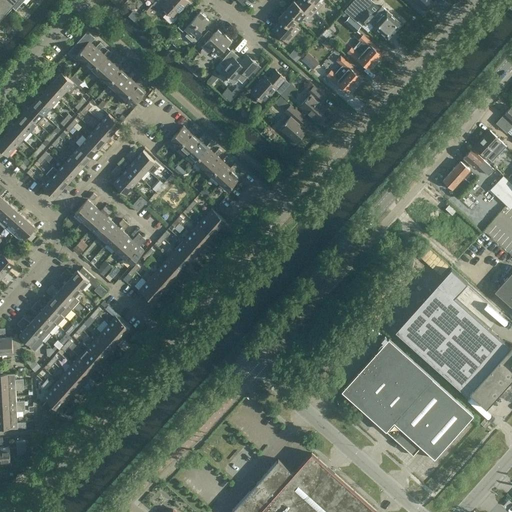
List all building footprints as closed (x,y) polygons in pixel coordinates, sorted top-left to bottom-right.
[(12,6),(4,0),(0,0),(0,9),(5,14),(12,6)] [(161,5),(165,8),(163,10),(166,13),(165,14),(164,16),(165,18),(169,22),(172,22),(174,22),(178,17),(175,14),(188,0),(187,0),(166,0),(165,0),(155,0),(152,4),(158,9),(161,5)] [(316,12),(302,0),(298,0),(296,3),(294,1),(287,10),(300,21),(304,16),(309,20),(313,15),(316,12)] [(302,0),(316,12),(323,4),(319,0),(318,0),(302,0)] [(401,24),(382,7),(374,15),(368,10),(374,3),(370,0),(354,0),(344,11),(357,22),(359,20),(366,25),(369,22),(388,39),(401,24)] [(431,0),(412,0),(423,9),(431,0)] [(300,21),(287,10),(279,19),(281,20),(273,29),(288,43),(300,30),(295,26),(296,25),(300,21)] [(185,29),(188,32),(185,35),(194,43),(202,34),(199,32),(210,20),(206,17),(207,16),(201,11),(195,17),(190,13),(178,27),(183,31),(185,29)] [(355,32),(361,26),(349,15),(343,22),(355,32)] [(218,55),(231,40),(218,28),(212,34),(208,30),(197,42),(209,52),(211,49),(218,55)] [(87,30),(75,44),(67,52),(75,60),(79,59),(80,58),(85,62),(97,48),(96,46),(92,43),(96,38),(87,30)] [(360,39),(362,40),(358,45),(377,62),(384,55),(379,51),(381,50),(364,35),(360,39)] [(333,46),(326,39),(322,43),(330,50),(333,46)] [(97,48),(85,62),(93,69),(105,55),(104,54),(99,49),(103,44),(100,42),(96,46),(97,48)] [(370,70),(377,62),(358,45),(357,45),(365,52),(362,55),(353,47),(349,52),(365,67),(366,66),(370,70)] [(105,55),(93,69),(101,76),(113,62),(112,61),(107,56),(111,52),(108,49),(104,54),(105,55)] [(221,71),(228,77),(248,54),(247,54),(243,59),(232,50),(220,63),(224,67),(221,71)] [(300,56),(293,50),(289,54),(297,61),(300,56)] [(315,61),(307,53),(303,58),(311,65),(315,61)] [(248,54),(228,77),(234,82),(238,78),(242,83),(259,64),(248,54)] [(113,62),(101,76),(109,84),(121,70),(120,68),(115,64),(119,59),(116,56),(112,61),(113,62)] [(347,69),(343,73),(338,69),(355,85),(362,78),(357,73),(359,72),(342,57),(338,61),(347,69)] [(121,70),(109,84),(117,91),(129,77),(128,75),(123,71),(127,66),(124,63),(120,68),(121,70)] [(281,93),(290,83),(285,78),(276,69),(268,78),(265,75),(251,91),(263,102),(276,89),(281,93)] [(355,85),(338,69),(335,73),(331,70),(327,74),(343,89),(344,88),(348,92),(355,85)] [(129,77),(117,91),(125,98),(137,84),(136,82),(131,78),(135,73),(132,70),(128,75),(129,77)] [(55,74),(52,77),(66,90),(69,93),(77,85),(62,71),(57,76),(55,74)] [(66,90),(52,77),(49,81),(51,83),(47,87),(59,98),(66,90)] [(137,84),(125,98),(133,106),(146,91),(139,85),(143,81),(140,78),(136,82),(137,84)] [(321,102),(326,96),(314,85),(308,92),(311,94),(300,105),(316,119),(327,107),(321,102)] [(59,98),(47,87),(42,92),(40,90),(37,93),(51,106),(59,98)] [(158,95),(152,90),(148,94),(153,100),(158,95)] [(51,106),(37,93),(34,97),(36,99),(32,103),(44,114),(51,106)] [(281,104),(285,101),(279,96),(274,101),(278,104),(281,104)] [(44,114),(32,103),(28,108),(26,106),(23,109),(37,122),(44,114)] [(296,141),(307,129),(301,124),(306,118),(291,104),(285,111),(291,116),(287,121),(286,120),(285,122),(281,128),(296,141)] [(497,122),(507,132),(511,126),(511,131),(510,134),(511,134),(511,106),(497,122)] [(37,122),(23,109),(20,113),(22,115),(18,120),(30,130),(37,122)] [(109,113),(101,121),(113,132),(120,124),(109,113)] [(30,130),(18,120),(14,124),(11,122),(8,126),(22,138),(30,130)] [(101,121),(94,129),(106,140),(113,132),(101,121)] [(77,129),(74,126),(70,123),(66,127),(70,131),(73,134),(77,129)] [(183,125),(171,139),(179,146),(192,132),(193,134),(198,129),(194,126),(190,131),(183,125)] [(22,138),(8,126),(5,129),(8,131),(3,136),(15,146),(22,138)] [(94,129),(87,137),(98,148),(106,140),(94,129)] [(493,160),(507,145),(490,130),(476,145),(488,155),(493,160)] [(192,132),(179,146),(187,154),(200,139),(202,141),(206,136),(202,133),(198,138),(193,134),(192,132)] [(15,146),(3,136),(0,139),(0,147),(8,155),(15,146)] [(87,137),(79,146),(91,156),(98,148),(87,137)] [(200,139),(187,154),(195,161),(208,147),(209,148),(214,144),(210,141),(206,145),(202,141),(200,139)] [(79,146),(72,154),(84,164),(91,156),(79,146)] [(208,147),(195,161),(203,168),(216,154),(217,155),(222,151),(218,148),(214,152),(209,148),(208,147)] [(494,168),(472,148),(463,157),(474,168),(477,164),(489,174),(494,168)] [(143,150),(136,158),(147,169),(155,160),(143,150)] [(72,154),(65,162),(77,172),(84,164),(72,154)] [(216,154),(203,168),(211,175),(224,161),(225,163),(230,158),(227,155),(222,160),(217,155),(216,154)] [(147,169),(136,158),(128,166),(140,177),(147,169)] [(452,187),(470,168),(461,160),(444,179),(452,187)] [(224,161),(211,175),(219,182),(232,168),(234,170),(238,165),(235,162),(230,167),(225,163),(224,161)] [(65,162),(58,170),(69,180),(77,172),(65,162)] [(140,177),(128,166),(121,174),(133,185),(140,177)] [(232,168),(219,182),(228,190),(240,176),(241,177),(246,172),(243,169),(238,174),(234,170),(232,168)] [(58,170),(50,178),(62,188),(69,180),(58,170)] [(133,185),(121,174),(114,183),(125,193),(133,185)] [(511,206),(511,182),(503,174),(491,188),(511,207),(511,206)] [(50,178),(43,186),(55,197),(62,188),(50,178)] [(3,197),(0,200),(0,215),(0,216),(11,205),(3,197)] [(75,213),(83,220),(96,206),(87,199),(75,213)] [(11,205),(0,216),(8,224),(19,212),(11,205)] [(96,206),(83,220),(91,228),(104,213),(96,206)] [(212,208),(204,216),(218,228),(226,220),(212,208)] [(19,212),(8,224),(17,231),(27,219),(19,212)] [(104,213),(91,228),(99,235),(112,221),(104,213)] [(218,228),(204,216),(197,224),(211,237),(218,228)] [(27,219),(17,231),(25,238),(36,227),(27,219)] [(112,221),(99,235),(107,242),(120,228),(112,221)] [(197,224),(190,232),(204,245),(211,237),(197,224)] [(120,228),(107,242),(115,249),(128,235),(120,228)] [(190,232),(183,240),(197,253),(204,245),(190,232)] [(128,235),(115,249),(124,256),(128,252),(136,242),(128,235)] [(81,238),(74,247),(81,252),(88,242),(81,238)] [(183,240),(175,248),(189,261),(197,253),(183,240)] [(136,242),(128,252),(124,256),(132,264),(144,250),(136,242)] [(175,248),(168,256),(182,269),(189,261),(175,248)] [(0,249),(0,264),(7,271),(14,262),(0,249)] [(168,256),(161,264),(175,277),(182,269),(168,256)] [(107,258),(100,267),(110,277),(118,269),(107,258)] [(175,277),(161,264),(154,272),(168,285),(175,277)] [(83,266),(79,270),(78,269),(73,274),(72,273),(70,273),(70,271),(66,268),(64,271),(68,275),(70,277),(82,288),(89,280),(97,287),(101,282),(83,266)] [(428,294),(396,330),(422,354),(467,394),(471,391),(487,405),(511,376),(511,344),(510,346),(454,296),(467,282),(451,268),(428,294)] [(511,271),(495,290),(511,305),(511,271)] [(154,272),(147,281),(161,293),(168,285),(154,272)] [(82,288),(70,277),(63,285),(75,296),(82,288)] [(153,301),(161,293),(147,281),(139,289),(153,301)] [(75,296),(63,285),(59,290),(58,289),(56,289),(56,287),(52,284),(49,287),(72,308),(79,300),(75,296)] [(72,308),(49,287),(46,291),(49,294),(51,294),(51,296),(52,297),(48,301),(65,316),(72,308)] [(65,316),(48,301),(44,306),(43,305),(41,305),(41,303),(38,300),(35,303),(57,323),(57,324),(65,316)] [(57,323),(35,303),(31,307),(35,310),(37,310),(37,312),(38,313),(34,318),(50,332),(57,323)] [(116,315),(108,323),(122,336),(130,327),(116,315)] [(50,332),(34,318),(30,322),(23,316),(20,320),(25,324),(27,326),(42,340),(50,332)] [(108,323),(101,331),(115,344),(122,336),(108,323)] [(42,340),(27,326),(19,334),(30,343),(28,345),(34,350),(43,340),(42,340)] [(12,336),(6,336),(5,332),(5,327),(0,328),(2,352),(12,352),(12,354),(20,353),(20,340),(16,337),(12,337),(12,336)] [(101,331),(94,339),(108,352),(115,344),(101,331)] [(61,335),(55,344),(61,347),(66,338),(61,335)] [(382,426),(429,374),(388,338),(342,390),(382,426)] [(94,339),(86,347),(101,360),(108,352),(94,339)] [(86,347),(79,356),(93,368),(101,360),(86,347)] [(79,356),(72,364),(86,376),(93,368),(79,356)] [(72,364),(65,372),(79,384),(86,376),(72,364)] [(65,372),(57,380),(72,392),(79,384),(65,372)] [(0,373),(0,384),(23,383),(23,378),(15,379),(14,373),(0,373)] [(429,374),(382,426),(413,454),(422,445),(435,458),(474,414),(429,374)] [(50,388),(64,401),(72,392),(57,380),(50,388)] [(23,383),(0,384),(0,395),(16,395),(15,389),(24,389),(23,383)] [(57,409),(64,401),(50,388),(43,396),(57,409)] [(16,395),(0,395),(0,406),(25,405),(29,405),(29,400),(16,400),(16,395)] [(25,405),(0,406),(0,417),(17,416),(17,411),(25,410),(25,405)] [(17,416),(0,417),(0,428),(26,427),(26,422),(18,422),(17,416)] [(480,422),(485,427),(491,421),(485,416),(480,422)] [(9,445),(3,446),(3,444),(1,443),(3,441),(2,437),(0,436),(0,461),(10,461),(9,445)] [(15,451),(24,451),(24,442),(15,443),(15,451)] [(379,511),(334,472),(312,452),(294,472),(278,458),(231,511),(230,511),(379,511)]
